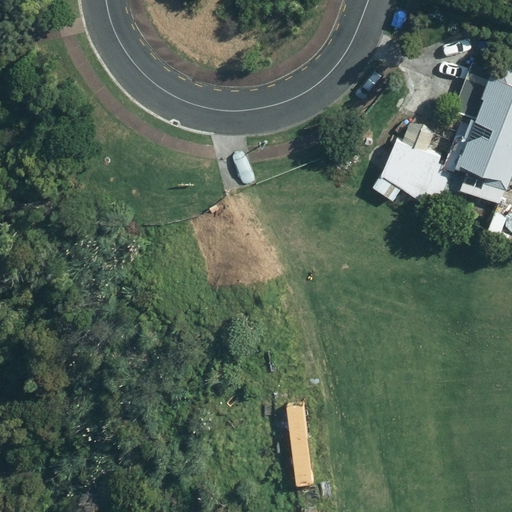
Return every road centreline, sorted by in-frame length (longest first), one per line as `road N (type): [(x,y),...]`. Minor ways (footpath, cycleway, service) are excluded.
road 1 (track): [(231,111),(245,184),(295,272),(312,352),(320,511)]
road 2 (residential): [(106,0),(117,37),(142,73),(175,97),(231,111),(295,98),(322,80),(344,54),(368,0)]
